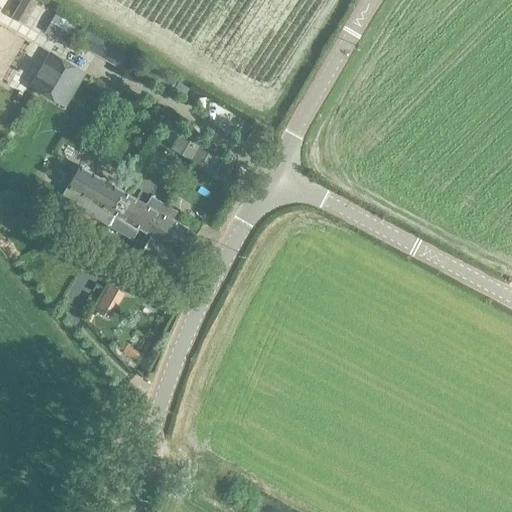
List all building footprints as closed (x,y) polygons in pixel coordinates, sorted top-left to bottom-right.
[(25,25),(38,2),(34,0),(20,0),(11,17),(25,25)] [(76,24),(55,13),(45,32),(52,36),(54,31),(68,39),(76,24)] [(79,45),(111,63),(120,48),(88,30),(79,45)] [(32,85),(52,97),(64,104),(82,73),(51,54),(32,85)] [(189,158),(198,142),(181,131),(171,147),(189,158)] [(198,142),(189,158),(209,171),(220,155),(198,142)] [(109,224),(125,194),(81,168),(63,197),(109,224)] [(145,232),(162,203),(150,196),(145,205),(125,194),(109,224),(132,238),(138,228),(145,232)] [(162,203),(145,232),(151,236),(153,232),(170,242),(168,246),(183,254),(195,234),(171,220),(176,211),(162,203)] [(153,232),(151,236),(141,254),(172,272),(183,254),(168,246),(170,242),(153,232)] [(84,291),(94,271),(83,266),(69,295),(76,299),(81,289),(84,291)] [(124,292),(108,283),(94,309),(110,318),(124,292)] [(140,353),(126,345),(122,352),(144,364),(141,368),(147,372),(157,354),(152,351),(157,342),(149,338),(140,353)]
